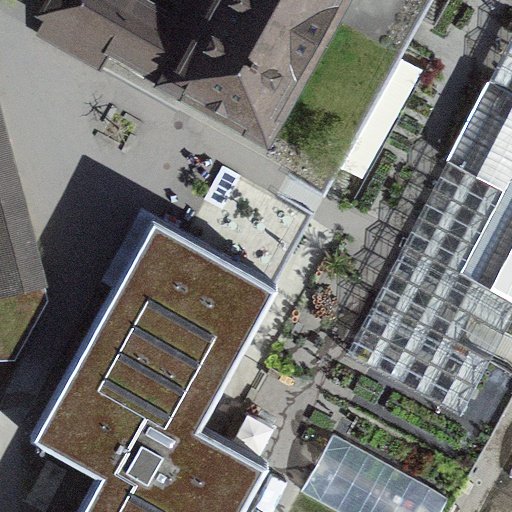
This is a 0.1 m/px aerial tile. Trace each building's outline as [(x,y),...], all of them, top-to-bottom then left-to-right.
[(123,0),(57,0),(40,32),(100,66),(113,43),(174,78),(195,40),(123,0)] [(264,127),(333,0),(216,0),(195,40),(174,78),(264,127)] [(511,92),(488,80),(447,158),(503,188),(460,270),(511,297),(511,92)] [(0,114),(0,296),(43,286),(0,114)] [(276,283),(153,215),(31,435),(99,472),(77,511),(238,511),(267,460),(199,423),(276,283)] [(332,427),(302,485),(353,511),(436,511),(449,489),(332,427)]
